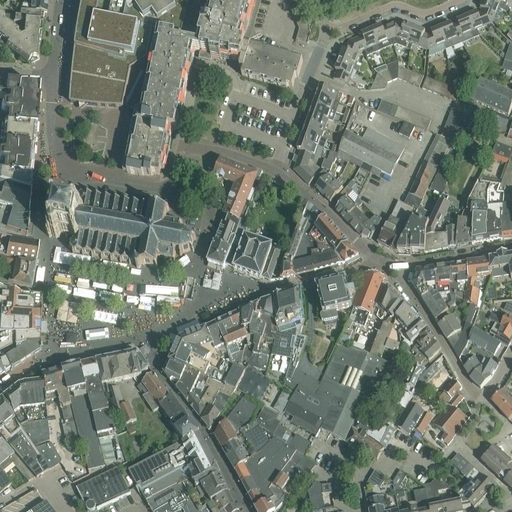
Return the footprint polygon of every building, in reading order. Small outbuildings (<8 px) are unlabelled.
[(47,13),(47,0),(31,0),(31,4),(31,12),(44,13),(47,13)] [(83,0),(81,12),(79,26),(78,27),(76,27),(76,28),(75,29),(75,31),(75,32),(76,33),(76,34),(77,35),(76,45),(74,56),(73,68),(72,80),(71,92),(70,103),(81,105),(91,106),(102,107),(113,108),(124,108),(124,107),(147,58),(157,61),(161,34),(182,37),(189,0),(83,0)] [(213,0),(213,3),(212,2),(211,4),(216,5),(213,13),(210,13),(207,22),(205,22),(203,28),(201,37),(200,36),(200,41),(197,51),(201,52),(201,54),(201,57),(210,59),(211,56),(212,56),(212,54),(221,56),(220,59),(221,60),(222,56),(231,58),(230,60),(242,62),(245,47),(244,47),(245,45),(245,44),(242,43),(247,25),(249,25),(249,24),(245,23),(247,14),(250,15),(254,0),(213,0)] [(498,27),(504,11),(506,7),(489,0),(483,0),(482,5),(480,8),(483,9),(481,13),(492,24),(493,22),(498,27)] [(303,8),(301,3),(290,7),(292,13),(303,8)] [(306,14),(303,8),(292,13),(294,18),(306,14)] [(39,59),(44,13),(31,12),(23,12),(20,12),(20,18),(14,17),(6,16),(4,19),(0,15),(0,44),(27,64),(29,61),(30,62),(35,60),(35,59),(39,59)] [(492,24),(481,13),(478,14),(477,12),(467,16),(476,38),(480,36),(477,30),(492,24)] [(308,19),(306,14),(294,18),(297,24),(308,19)] [(476,38),(467,16),(457,21),(458,23),(455,24),(463,43),(476,38)] [(311,26),(308,19),(297,24),(299,29),(310,29),(310,27),(311,26)] [(407,49),(415,28),(405,24),(404,26),(396,22),(385,27),(394,46),(396,45),(407,49)] [(463,43),(455,24),(452,25),(451,23),(441,27),(450,49),(463,43)] [(394,46),(385,27),(382,28),(382,26),(371,30),(380,51),(394,46)] [(450,49),(441,27),(431,32),(431,34),(428,35),(428,51),(430,50),(429,58),(450,49)] [(428,51),(428,35),(424,34),(425,32),(415,28),(407,49),(411,51),(413,45),(428,51)] [(310,31),(310,29),(299,29),(298,35),(309,38),(311,32),(310,31)] [(380,51),(371,30),(361,34),(362,36),(359,38),(365,51),(374,47),(376,53),(380,51)] [(195,51),(197,51),(200,41),(182,37),(161,34),(157,61),(147,58),(124,107),(136,113),(134,123),(137,123),(133,142),(130,141),(126,162),(129,163),(127,173),(143,176),(143,175),(152,177),(152,174),(160,175),(161,170),(164,170),(168,150),(170,150),(170,149),(169,149),(173,130),(178,131),(181,120),(178,120),(180,107),(184,105),(191,71),(192,71),(192,70),(191,70),(195,51)] [(307,45),(309,38),(298,35),(296,41),(307,45)] [(360,53),(365,51),(359,38),(349,42),(346,51),(343,50),(339,60),(361,68),(362,65),(356,62),(360,53)] [(298,78),(303,61),(251,46),(245,45),(244,47),(245,47),(242,62),(240,69),(244,70),(242,76),(287,89),(288,86),(293,88),(296,77),(298,78)] [(361,68),(339,60),(335,70),(337,71),(334,80),(347,85),(353,70),(359,73),(361,68)] [(511,72),(511,62),(505,60),(502,69),(511,72)] [(398,79),(398,66),(399,61),(386,66),(387,70),(393,81),(398,79)] [(403,81),(407,70),(402,68),(398,66),(398,79),(403,81)] [(393,81),(387,70),(377,74),(388,84),(393,81)] [(408,83),(413,72),(407,70),(403,81),(408,83)] [(414,86),(418,74),(413,72),(408,83),(414,86)] [(388,84),(377,74),(373,84),(385,89),(388,84)] [(419,88),(424,77),(418,74),(414,86),(419,88)] [(428,91),(432,80),(427,78),(422,89),(428,91)] [(511,92),(480,79),(475,91),(471,100),(508,116),(511,107),(511,92)] [(433,93),(438,82),(432,80),(428,91),(433,93)] [(439,95),(443,84),(438,82),(433,93),(439,95)] [(0,184),(31,193),(31,192),(39,93),(35,88),(0,84),(0,184)] [(444,98),(448,87),(443,84),(439,95),(444,98)] [(338,93),(321,87),(317,96),(335,102),(338,93)] [(454,89),(448,87),(444,98),(450,100),(454,89)] [(460,91),(454,89),(450,100),(456,102),(460,91)] [(335,102),(317,96),(314,105),(332,111),(335,102)] [(383,114),(388,103),(382,101),(378,112),(383,114)] [(389,116),(393,105),(388,103),(383,114),(389,116)] [(336,113),(332,111),(314,105),(311,114),(328,120),(333,122),(336,113)] [(394,119),(399,107),(393,105),(389,116),(394,119)] [(400,121),(404,110),(399,107),(394,119),(400,121)] [(405,123),(410,112),(404,110),(400,121),(405,123)] [(452,110),(450,115),(461,120),(463,114),(452,110)] [(411,125),(415,114),(410,112),(405,123),(411,125)] [(325,129),(328,120),(311,114),(307,123),(325,129)] [(416,127),(421,116),(415,114),(411,125),(416,127)] [(459,125),(461,120),(450,115),(448,121),(459,125)] [(422,130),(426,118),(421,116),(416,127),(422,130)] [(432,121),(426,118),(422,130),(427,132),(432,121)] [(457,131),(459,125),(448,121),(445,126),(457,131)] [(325,129),(307,123),(304,132),(322,138),(325,129)] [(454,136),(457,131),(445,126),(443,132),(454,136)] [(368,129),(363,140),(372,144),(377,134),(368,129)] [(465,132),(458,129),(452,142),(460,145),(465,132)] [(322,138),(304,132),(301,141),(319,148),(324,150),(328,141),(322,138)] [(351,157),(363,163),(375,169),(372,174),(379,177),(382,172),(391,177),(400,159),(390,154),(381,149),(372,144),(363,140),(346,132),(340,151),(351,157)] [(452,142),(454,136),(443,132),(441,137),(452,142)] [(377,134),(372,144),(381,149),(387,138),(377,134)] [(452,142),(441,137),(437,136),(435,141),(449,148),(452,142)] [(387,138),(381,149),(390,154),(396,143),(387,138)] [(319,148),(301,141),(297,150),(301,152),(312,156),(315,157),(319,148)] [(449,148),(435,141),(432,147),(446,153),(449,148)] [(396,143),(390,154),(400,159),(405,148),(396,143)] [(443,159),(446,153),(432,147),(429,152),(443,159)] [(348,162),(351,157),(340,151),(337,159),(341,160),(341,159),(348,163),(348,162)] [(308,167),(312,156),(301,152),(299,157),(296,156),(294,162),(296,163),(294,170),(309,185),(317,177),(308,167)] [(337,154),(335,153),(331,152),(328,161),(334,164),(337,154)] [(440,164),(443,159),(429,152),(427,157),(440,164)] [(511,154),(510,159),(501,186),(498,194),(505,193),(511,194),(511,154)] [(363,163),(351,157),(348,162),(360,168),(363,163)] [(440,164),(427,157),(424,163),(437,169),(438,169),(440,164)] [(221,161),(215,176),(237,185),(225,215),(243,222),(259,184),(263,174),(223,159),(222,162),(221,161)] [(334,164),(328,161),(325,160),(321,168),(330,172),(334,164)] [(371,175),(372,174),(375,169),(363,163),(360,168),(360,169),(371,175)] [(431,182),(437,169),(424,163),(418,176),(431,182)] [(431,189),(442,195),(450,177),(449,176),(440,171),(431,189)] [(323,196),(336,181),(328,174),(315,188),(323,196)] [(429,188),(431,182),(418,176),(415,182),(429,188)] [(331,203),(337,195),(344,189),(336,181),(323,196),(331,203)] [(359,208),(355,205),(348,197),(354,191),(352,189),(356,185),(353,182),(348,186),(338,199),(342,204),(335,210),(346,221),(353,214),(357,210),(359,208)] [(426,194),(429,188),(415,182),(413,188),(426,194)] [(488,205),(488,192),(498,194),(501,186),(478,182),(469,203),(468,205),(467,212),(472,212),(471,230),(473,230),(473,245),(488,242),(487,226),(488,220),(489,205),(488,205)] [(0,227),(27,236),(30,202),(31,193),(0,184),(0,227)] [(426,194),(413,188),(410,194),(423,200),(426,194)] [(183,254),(191,251),(193,253),(195,251),(192,249),(193,241),(197,240),(196,238),(193,239),(187,233),(187,230),(185,230),(184,233),(180,232),(181,224),(183,223),(182,221),(180,223),(174,222),(174,219),(172,219),(172,221),(166,220),(167,212),(170,210),(169,209),(166,210),(152,208),(150,205),(152,195),(133,192),(131,201),(132,201),(132,202),(131,202),(131,204),(123,202),(123,201),(122,200),(121,202),(114,201),(114,199),(112,199),(112,200),(104,199),(104,197),(103,197),(102,199),(95,197),(95,196),(93,195),(93,197),(84,195),(84,193),(82,194),(82,195),(80,197),(79,196),(78,198),(79,199),(79,201),(77,202),(77,204),(79,203),(81,206),(81,208),(83,207),(86,212),(80,216),(77,232),(82,238),(77,241),(76,240),(75,242),(73,244),(71,243),(70,244),(72,245),(71,248),(69,248),(70,250),(71,250),(73,252),(72,253),(74,254),(75,253),(83,254),(82,256),(84,256),(84,255),(92,256),(92,258),(93,258),(94,256),(101,258),(101,259),(103,260),(103,258),(111,259),(110,261),(112,261),(112,260),(120,261),(120,263),(122,263),(122,261),(130,263),(129,264),(131,265),(131,263),(136,264),(136,267),(137,268),(139,269),(141,268),(141,265),(155,268),(157,270),(159,269),(157,267),(159,259),(165,260),(164,262),(166,263),(167,260),(173,261),(174,263),(176,262),(174,260),(176,253),(181,253),(180,256),(182,257),(183,254)] [(503,218),(503,214),(505,194),(505,193),(498,194),(488,192),(488,205),(489,205),(488,220),(487,226),(488,242),(502,240),(501,218),(503,218)] [(511,194),(505,193),(505,194),(503,214),(503,218),(501,218),(502,240),(511,238),(511,194)] [(419,208),(423,200),(410,194),(404,205),(418,212),(419,208)] [(449,250),(447,225),(456,210),(460,203),(449,198),(442,195),(440,201),(437,206),(434,212),(432,218),(429,224),(426,232),(425,254),(449,250)] [(83,207),(81,208),(77,211),(61,208),(56,201),(51,204),(56,211),(53,228),(46,233),(49,238),(53,235),(53,237),(56,239),(59,238),(61,235),(61,234),(73,236),(76,240),(77,241),(82,238),(77,232),(80,216),(86,212),(83,207)] [(314,207),(308,203),(305,209),(312,213),(314,207)] [(406,236),(418,212),(404,205),(399,203),(387,226),(378,244),(397,253),(406,236)] [(294,265),(295,277),(305,274),(315,272),(313,263),(311,252),(312,252),(311,241),(311,238),(309,237),(314,228),(324,215),(314,207),(312,213),(309,220),(305,231),(300,244),(303,245),(304,256),(295,257),(294,261),(294,265)] [(426,232),(429,224),(426,222),(431,214),(419,208),(418,212),(406,236),(397,253),(398,254),(412,255),(412,253),(425,254),(426,232)] [(370,224),(364,217),(357,210),(353,214),(346,221),(360,236),(367,227),(370,224)] [(456,248),(458,230),(459,221),(458,220),(460,211),(456,210),(447,225),(449,250),(456,249),(456,248)] [(473,245),(473,230),(471,230),(472,212),(467,212),(460,211),(458,220),(459,221),(458,230),(456,248),(473,245)] [(243,222),(225,215),(223,220),(224,220),(208,263),(224,269),(225,265),(237,239),(236,239),(239,230),(243,222)] [(359,257),(324,215),(314,228),(309,237),(311,238),(311,241),(321,246),(328,249),(331,250),(340,265),(346,263),(359,257)] [(294,261),(295,257),(300,244),(305,231),(309,220),(302,218),(297,228),(291,243),(285,261),(283,267),(282,280),(295,277),(294,265),(294,261)] [(370,240),(376,232),(377,231),(382,221),(375,218),(370,224),(367,227),(360,236),(370,240)] [(276,266),(283,267),(285,261),(279,259),(282,250),(273,247),(273,246),(246,237),(248,233),(239,230),(236,239),(237,239),(225,265),(234,268),(234,269),(262,279),(262,278),(271,281),(276,266)] [(36,264),(38,250),(39,243),(17,239),(0,235),(0,256),(7,259),(17,260),(17,259),(25,261),(36,264)] [(321,246),(311,241),(312,252),(311,252),(313,263),(315,272),(340,265),(331,250),(328,249),(321,246)] [(511,256),(508,257),(508,255),(498,257),(498,259),(490,260),(490,278),(490,280),(511,276),(511,279),(511,278),(511,256)] [(0,262),(11,266),(8,282),(12,284),(31,288),(36,264),(25,261),(24,264),(16,262),(17,260),(7,259),(0,256),(0,262)] [(483,293),(486,286),(487,278),(490,278),(490,260),(467,263),(467,264),(468,274),(469,274),(468,283),(464,302),(470,305),(466,314),(468,315),(465,323),(471,325),(476,311),(478,312),(484,293),(483,293)] [(468,274),(467,264),(451,266),(452,278),(458,278),(455,297),(464,302),(468,283),(469,274),(468,274)] [(452,278),(451,266),(441,268),(444,294),(450,293),(450,297),(453,296),(453,300),(448,305),(448,306),(451,308),(456,303),(456,302),(455,297),(458,278),(452,278)] [(439,295),(444,294),(441,268),(417,271),(412,284),(436,322),(448,310),(439,295)] [(382,285),(385,277),(366,273),(361,288),(355,306),(351,315),(339,344),(347,347),(353,332),(350,331),(353,324),(365,329),(381,285),(382,285)] [(131,281),(124,319),(171,311),(173,317),(190,311),(190,310),(182,308),(188,277),(183,276),(141,283),(131,281)] [(355,306),(361,288),(349,291),(346,279),(316,286),(319,296),(318,297),(319,298),(319,297),(323,314),(321,315),(322,320),(325,322),(338,319),(336,311),(343,309),(355,306)] [(397,295),(388,287),(387,288),(379,309),(381,311),(397,295)] [(24,296),(0,289),(0,334),(15,335),(40,335),(40,323),(42,301),(39,298),(24,296)] [(274,345),(271,355),(291,359),(286,379),(291,381),(300,360),(304,349),(308,338),(300,336),(301,332),(302,332),(302,329),(302,327),(304,322),(305,321),(303,300),(301,291),(283,296),(276,298),(274,299),(276,310),(274,318),(277,318),(277,320),(275,321),(278,329),(274,345)] [(395,317),(405,304),(406,303),(397,295),(381,311),(384,314),(383,316),(385,317),(388,314),(391,317),(386,324),(384,325),(380,333),(379,333),(370,357),(381,361),(383,357),(384,355),(394,327),(397,318),(395,317)] [(276,310),(274,299),(262,303),(259,314),(260,314),(257,323),(266,326),(264,335),(265,336),(264,340),(262,339),(260,347),(259,351),(258,353),(270,357),(274,345),(278,329),(275,321),(277,320),(277,318),(274,318),(276,310)] [(259,314),(262,303),(252,307),(254,314),(249,334),(249,336),(255,338),(254,346),(260,347),(262,339),(264,340),(265,336),(264,335),(266,326),(257,323),(260,314),(259,314)] [(421,321),(419,320),(417,318),(418,317),(409,307),(409,308),(405,304),(395,317),(397,318),(394,327),(384,355),(395,359),(402,345),(401,338),(402,338),(403,338),(421,321)] [(254,314),(252,307),(240,313),(242,322),(241,322),(243,329),(244,328),(248,339),(246,339),(248,347),(248,351),(245,358),(251,360),(254,346),(255,338),(249,336),(249,334),(254,314)] [(229,366),(234,368),(239,370),(241,365),(244,351),(241,353),(237,343),(246,339),(248,339),(244,328),(243,329),(241,322),(242,322),(240,313),(215,324),(221,336),(227,348),(228,352),(230,360),(229,366)] [(511,319),(506,316),(506,317),(504,316),(500,317),(499,318),(492,314),(489,320),(500,326),(497,333),(511,341),(511,319)] [(460,342),(462,333),(453,318),(439,327),(453,350),(460,342)] [(419,337),(427,329),(421,321),(403,338),(406,341),(403,343),(408,349),(413,344),(412,343),(419,337)] [(469,341),(473,328),(473,327),(471,325),(465,323),(462,333),(460,342),(453,350),(459,359),(462,355),(465,349),(468,344),(469,341)] [(221,336),(215,324),(206,328),(216,353),(212,357),(229,366),(230,360),(227,360),(224,358),(222,354),(228,352),(227,348),(221,336)] [(197,374),(209,379),(236,391),(240,383),(245,373),(239,370),(234,368),(229,366),(212,357),(216,353),(206,328),(180,339),(179,340),(178,349),(175,354),(170,360),(169,362),(197,374)] [(501,345),(473,328),(469,341),(494,356),(501,345)] [(436,340),(427,329),(419,337),(423,340),(414,349),(412,352),(413,353),(415,352),(418,355),(423,350),(423,351),(434,341),(436,340)] [(40,345),(40,335),(15,335),(0,334),(0,364),(5,374),(5,373),(10,370),(10,371),(11,370),(3,355),(15,347),(27,345),(40,345)] [(429,361),(433,357),(441,350),(438,347),(439,347),(434,341),(423,351),(423,350),(418,355),(415,358),(414,361),(411,366),(415,368),(425,373),(433,365),(429,361)] [(320,384),(315,396),(333,408),(321,430),(345,443),(352,428),(354,429),(362,418),(369,404),(374,406),(376,402),(392,366),(394,362),(383,357),(381,361),(370,357),(347,347),(339,344),(320,384)] [(40,351),(40,345),(27,345),(15,347),(3,355),(11,370),(40,351)] [(258,353),(259,351),(260,347),(254,346),(251,360),(248,366),(268,373),(271,357),(270,357),(258,353)] [(467,358),(469,354),(471,352),(465,349),(462,355),(467,358)] [(137,353),(127,355),(132,378),(142,376),(142,375),(150,368),(140,355),(137,353)] [(132,378),(127,355),(107,359),(113,383),(132,378)] [(481,368),(475,357),(464,368),(470,379),(481,368)] [(113,383),(107,359),(97,361),(102,386),(106,385),(113,383)] [(491,379),(498,367),(492,363),(485,360),(481,368),(470,379),(481,389),(491,379)] [(102,386),(97,361),(81,365),(91,405),(99,440),(108,438),(118,436),(106,400),(102,386)] [(197,374),(169,362),(164,374),(174,385),(183,397),(188,403),(191,397),(193,396),(200,403),(210,388),(205,387),(209,379),(197,374)] [(91,405),(81,365),(62,369),(72,409),(76,422),(80,442),(81,442),(88,472),(105,468),(98,441),(99,440),(91,405)] [(239,370),(245,373),(247,368),(241,365),(239,370)] [(439,371),(433,365),(425,373),(431,379),(439,371)] [(420,378),(425,373),(415,368),(407,387),(400,404),(407,407),(414,390),(415,391),(420,378)] [(72,409),(62,369),(41,375),(42,381),(45,391),(45,393),(46,395),(46,397),(46,399),(46,402),(60,399),(66,425),(63,426),(67,445),(80,442),(76,422),(72,409)] [(189,420),(153,374),(142,383),(161,408),(160,409),(167,421),(168,421),(172,427),(176,424),(179,428),(184,424),(189,420)] [(202,421),(220,393),(231,398),(236,391),(209,379),(205,387),(210,388),(200,403),(193,396),(191,397),(188,403),(202,421)] [(286,379),(285,383),(288,386),(296,392),(299,387),(291,382),(291,381),(286,379)] [(45,391),(42,381),(30,383),(19,385),(20,394),(18,396),(18,399),(19,402),(20,409),(27,423),(20,427),(22,430),(34,448),(49,442),(49,441),(47,420),(46,420),(45,413),(44,406),(42,391),(45,391)] [(455,409),(464,398),(459,392),(462,389),(455,382),(444,393),(440,398),(439,401),(445,407),(449,405),(455,409)] [(114,389),(113,383),(106,385),(108,393),(111,393),(113,400),(111,401),(116,416),(120,414),(130,435),(136,433),(131,423),(137,421),(129,404),(124,406),(119,387),(114,389)] [(161,408),(142,383),(139,386),(145,396),(143,397),(153,413),(160,409),(161,408)] [(20,394),(19,385),(18,385),(3,397),(10,408),(15,418),(18,423),(20,427),(27,423),(20,409),(19,402),(18,399),(18,396),(20,394)] [(299,387),(296,392),(294,396),(290,403),(291,404),(286,413),(295,418),(293,422),(308,430),(307,431),(316,437),(315,438),(316,439),(321,430),(333,408),(315,396),(299,387)] [(500,411),(511,401),(506,395),(510,392),(505,387),(502,391),(491,401),(500,411)] [(215,422),(231,398),(220,393),(202,421),(210,431),(215,422)] [(388,411),(392,413),(399,398),(395,397),(388,411)] [(2,399),(0,399),(0,435),(8,446),(30,470),(36,478),(49,470),(35,449),(34,448),(22,430),(20,427),(18,423),(15,418),(14,420),(7,409),(9,408),(2,399)] [(235,442),(238,440),(238,439),(236,436),(241,431),(254,423),(252,421),(259,408),(243,399),(226,421),(221,428),(215,436),(223,451),(235,442)] [(433,417),(421,410),(423,406),(413,401),(411,404),(410,404),(402,423),(422,436),(427,427),(433,417)] [(511,418),(511,401),(500,411),(509,421),(511,418)] [(453,439),(468,420),(455,409),(449,405),(433,425),(445,434),(440,440),(448,446),(454,439),(453,439)] [(288,431),(283,428),(282,430),(278,428),(281,423),(276,420),(278,417),(264,409),(266,406),(265,406),(257,420),(262,422),(259,426),(266,430),(270,434),(275,436),(282,440),(288,431)] [(377,444),(383,431),(362,418),(354,429),(352,428),(345,443),(377,460),(384,449),(377,444)] [(216,466),(199,434),(189,420),(184,424),(179,428),(183,433),(179,436),(183,443),(128,471),(151,511),(157,511),(197,489),(197,488),(221,475),(216,465),(216,466)] [(263,448),(275,436),(270,434),(266,430),(259,426),(259,425),(254,423),(241,431),(236,436),(238,439),(238,440),(235,442),(223,451),(235,471),(249,460),(250,460),(263,448)] [(386,450),(392,438),(395,432),(385,426),(383,431),(377,444),(384,449),(386,450)] [(249,460),(235,471),(236,472),(249,496),(258,491),(257,490),(281,473),(284,469),(289,462),(298,452),(305,458),(313,444),(312,444),(312,445),(296,436),(292,444),(282,440),(275,436),(263,448),(250,460),(249,460)] [(0,470),(2,472),(12,463),(28,482),(33,478),(0,438),(0,470)] [(56,453),(50,444),(35,449),(49,470),(60,464),(61,463),(61,461),(56,453)] [(511,463),(511,462),(502,454),(494,447),(481,462),(511,489),(511,464),(511,463)] [(316,465),(305,458),(298,452),(289,462),(284,469),(281,473),(280,474),(279,474),(272,485),(282,492),(290,480),(300,488),(305,481),(308,476),(316,465)] [(495,488),(469,464),(458,455),(454,459),(465,468),(461,473),(470,481),(458,494),(471,507),(474,510),(495,488)] [(465,468),(454,459),(450,464),(458,470),(461,473),(465,468)] [(94,511),(131,494),(129,491),(118,468),(77,488),(88,511),(94,511)] [(0,494),(11,485),(2,472),(0,470),(0,494)] [(380,488),(387,478),(375,471),(369,481),(380,488)] [(400,487),(407,475),(400,471),(393,482),(395,491),(400,490),(399,487),(400,487)] [(282,492),(272,485),(279,474),(280,474),(281,473),(257,490),(258,491),(249,496),(255,507),(255,508),(275,498),(274,497),(282,492)] [(203,511),(212,504),(229,493),(221,475),(197,488),(197,489),(157,511),(179,511),(183,510),(183,511),(203,511)] [(425,475),(420,483),(424,486),(429,478),(425,475)] [(463,511),(463,509),(470,508),(471,507),(458,494),(446,484),(438,477),(431,485),(425,486),(426,491),(430,511),(463,511)] [(340,511),(334,508),(324,510),(322,495),(323,495),(322,486),(317,482),(311,490),(309,493),(312,511),(340,511)] [(331,485),(322,486),(323,495),(332,494),(331,485)] [(430,511),(426,491),(423,491),(420,491),(420,492),(415,493),(417,503),(424,501),(426,510),(418,511),(417,509),(411,511),(408,511),(430,511)] [(280,506),(282,503),(287,496),(282,492),(274,497),(275,498),(255,508),(257,511),(274,511),(275,511),(277,509),(280,506)] [(223,511),(234,505),(229,493),(212,504),(203,511),(223,511)] [(399,511),(399,509),(390,511),(385,511),(385,509),(386,509),(383,498),(378,498),(368,500),(370,511),(369,511),(368,511),(399,511)] [(53,511),(46,502),(32,511),(31,511),(30,511),(53,511)]
